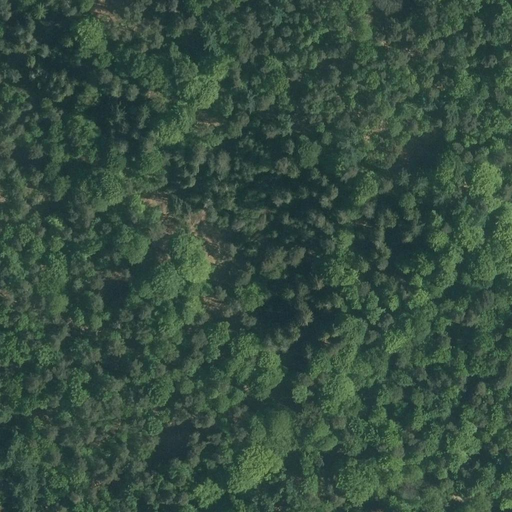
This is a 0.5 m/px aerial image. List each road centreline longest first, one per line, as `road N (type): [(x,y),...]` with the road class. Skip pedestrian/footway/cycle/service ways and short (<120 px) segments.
road 1 (track): [(0,104),(288,416),(454,495),(511,503)]
road 2 (track): [(170,511),(288,416)]
